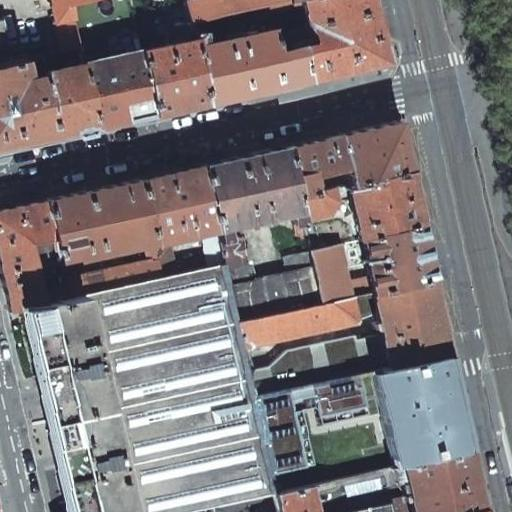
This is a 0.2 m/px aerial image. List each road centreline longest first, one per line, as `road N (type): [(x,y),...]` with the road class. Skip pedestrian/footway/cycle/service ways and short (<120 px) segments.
road 1 (residential): [(416,87),(501,511)]
road 2 (residential): [(416,87),(0,177)]
road 3 (residential): [(466,77),(511,262)]
